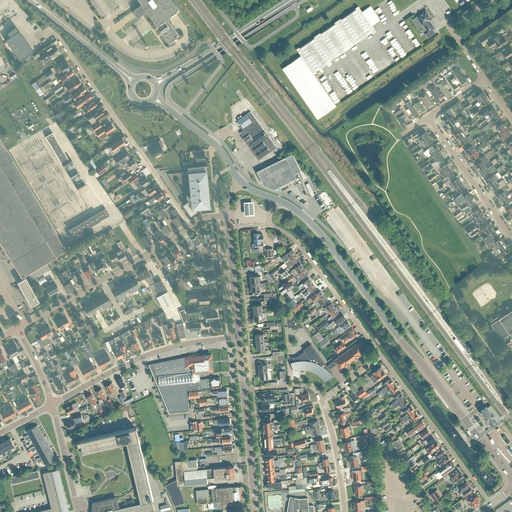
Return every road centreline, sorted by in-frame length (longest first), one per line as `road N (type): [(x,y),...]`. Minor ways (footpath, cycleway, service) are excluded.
road 1 (secondary): [(464,418),(316,228),(276,199)]
road 2 (unclassified): [(189,225),(59,38)]
road 3 (residential): [(238,337),(137,358),(52,404)]
road 4 (tertiary): [(24,324),(189,225)]
road 5 (residential): [(380,355),(490,503)]
road 6 (residential): [(270,224),(296,242),(380,355)]
road 7 (primary): [(156,90),(294,0)]
road 8 (primary): [(287,0),(151,79)]
road 9 (residential): [(511,239),(427,117)]
road 10 (residential): [(238,337),(226,215)]
road 11 (residential): [(254,511),(242,390)]
road 12 (secondary): [(240,181),(212,142),(154,98)]
